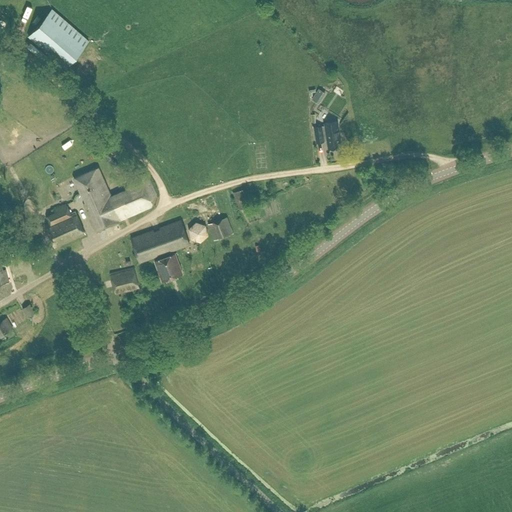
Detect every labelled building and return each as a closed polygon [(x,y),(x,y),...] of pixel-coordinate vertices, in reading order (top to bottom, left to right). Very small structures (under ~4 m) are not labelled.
[(27,35),(65,68),(88,40),(51,8),(27,35)] [(324,125),(314,126),(316,141),(326,140),(327,148),(340,146),(337,121),(324,122),(324,125)] [(98,167),(74,178),(85,201),(84,204),(95,231),(117,221),(117,220),(151,204),(152,203),(149,197),(155,195),(146,173),(126,182),(129,187),(110,195),(98,167)] [(242,188),(233,192),(239,209),(248,206),(242,188)] [(74,213),(71,214),(60,219),(57,212),(47,217),(51,224),(46,226),(56,247),(84,234),(74,213)] [(208,223),(214,239),(233,232),(227,216),(208,223)] [(132,238),(140,261),(189,243),(180,219),(132,238)] [(188,228),(190,238),(200,241),(208,234),(205,224),(195,221),(188,228)] [(174,252),(154,260),(161,280),(181,273),(174,252)] [(133,266),(110,272),(115,293),(139,287),(133,266)] [(35,311),(30,302),(22,307),(28,316),(35,311)] [(0,320),(0,334),(12,327),(6,317),(0,320)]
